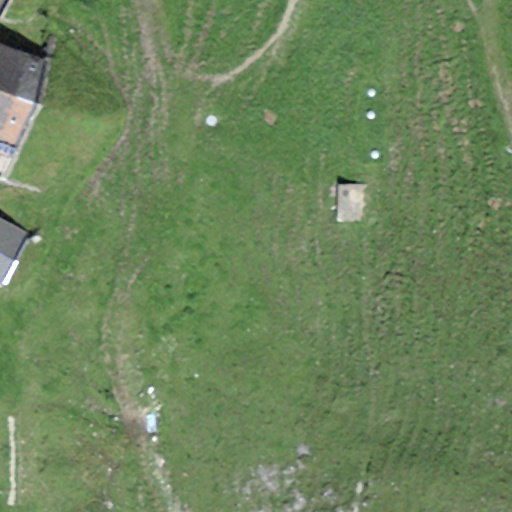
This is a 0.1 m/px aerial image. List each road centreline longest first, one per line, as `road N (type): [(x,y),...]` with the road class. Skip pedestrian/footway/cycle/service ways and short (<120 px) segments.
road 1 (track): [(141,0),(159,80),(154,199),(117,301),(107,402)]
road 2 (track): [(15,511),(15,383),(25,362),(50,359),(86,374),(127,427),(167,511)]
